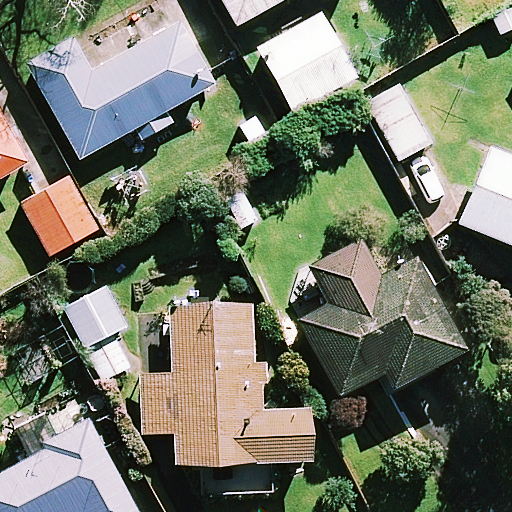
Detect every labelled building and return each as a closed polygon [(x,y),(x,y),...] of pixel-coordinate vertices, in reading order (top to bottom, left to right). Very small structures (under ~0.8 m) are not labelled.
[(214,0),(227,23),(268,0),(214,0)] [(344,77),(308,14),(249,47),(285,110),(344,77)] [(200,87),(165,23),(97,61),(82,32),(21,65),(72,158),(129,126),(136,138),(167,122),(160,109),(200,87)] [(448,200),(399,83),(372,94),(421,211),(448,200)] [(0,172),(17,164),(0,132),(0,172)] [(511,160),(481,148),(450,222),(511,246),(511,248),(506,264),(511,266),(511,160)] [(92,229),(64,176),(17,201),(45,254),(92,229)] [(371,274),(352,236),(299,263),(318,301),(286,318),(325,394),(373,369),(381,385),(453,348),(406,256),(371,274)] [(119,326),(100,286),(57,306),(77,346),(119,326)] [(301,407),(256,408),(255,384),(261,384),(261,362),(246,362),(245,303),(163,305),(165,372),(136,373),(137,431),(167,430),(168,462),(303,459),(301,407)] [(127,511),(80,419),(34,442),(37,448),(0,467),(0,511),(127,511)]
